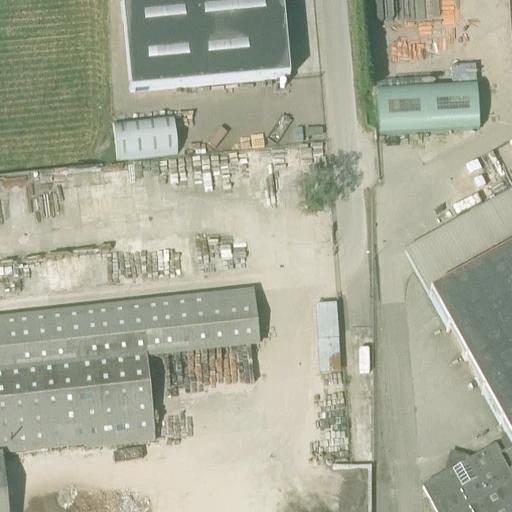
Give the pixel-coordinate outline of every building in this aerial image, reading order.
[(289,81),(281,0),(120,0),(130,95),(289,81)] [(427,90),(377,93),(380,138),(430,135),(427,90)] [(116,163),(177,156),(173,119),(112,126),(116,163)] [(404,254),(428,299),(511,252),(511,200),(509,195),(404,254)] [(511,252),(428,299),(511,449),(511,252)] [(156,439),(147,357),(259,346),(253,294),(0,320),(0,457),(2,458),(2,456),(156,439)] [(313,360),(333,360),(333,306),(313,306),(313,360)] [(511,511),(511,452),(499,459),(495,450),(465,466),(463,461),(458,460),(450,464),(449,469),(452,474),(423,490),(434,511),(511,511)] [(0,511),(8,511),(2,458),(0,457),(0,511)]
